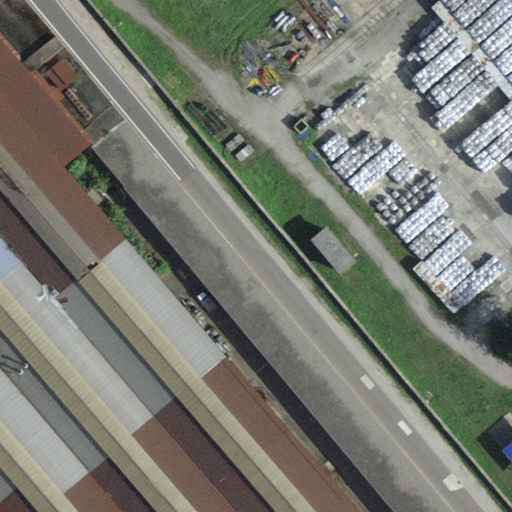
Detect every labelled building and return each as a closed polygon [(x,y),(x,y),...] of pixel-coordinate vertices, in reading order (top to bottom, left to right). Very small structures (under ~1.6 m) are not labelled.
[(52,76),(67,99),(84,88),(69,65),(52,76)] [(42,84),(53,106),(63,101),(52,79),(42,84)] [(85,117),(75,105),(63,116),(95,151),(106,141),(97,131),(118,111),(106,98),(85,117)] [(358,511),(0,100),(0,504),(6,511),(358,511)] [(343,280),(359,267),(332,233),(316,245),(343,280)] [(511,465),(511,445),(502,454),(511,465)]
